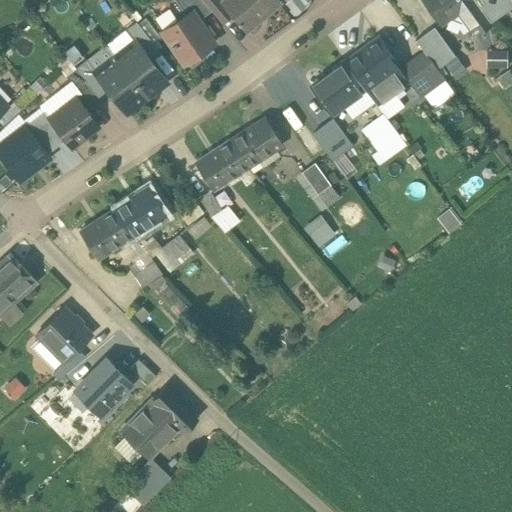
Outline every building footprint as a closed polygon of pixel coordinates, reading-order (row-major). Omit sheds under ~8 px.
[(202,0),(176,0),(186,13),(193,23),(198,20),(211,10),(202,0)] [(223,2),(221,0),(202,0),(211,10),(222,22),(232,13),(223,3),(223,2)] [(277,0),(226,0),(223,2),(223,3),(232,13),(245,28),(277,0)] [(424,0),(441,23),(458,11),(458,10),(471,0),(424,0)] [(475,0),(471,0),(458,10),(458,11),(472,29),(488,18),(475,0)] [(501,0),(475,0),(488,18),(505,5),(501,0)] [(172,12),(168,11),(160,17),(159,21),(164,28),(177,19),(172,12)] [(193,23),(186,13),(177,19),(164,28),(162,30),(184,63),(186,62),(187,65),(192,66),(200,61),(200,56),(198,54),(214,43),(198,20),(193,23)] [(158,50),(136,21),(125,30),(135,42),(136,41),(149,57),(158,50)] [(454,55),(434,26),(416,40),(424,51),(436,68),(454,55)] [(378,37),(345,61),(364,87),(397,64),(378,37)] [(149,57),(136,41),(135,42),(116,57),(145,95),(166,80),(149,57)] [(487,66),(506,65),(506,49),(486,50),(487,66)] [(424,51),(400,69),(418,95),(443,77),(436,68),(424,51)] [(145,95),(116,57),(96,72),(95,73),(108,89),(125,111),(145,95)] [(96,72),(87,59),(76,68),(98,96),(108,89),(95,73),(96,72)] [(345,61),(313,85),(332,111),(364,87),(345,61)] [(98,96),(76,68),(66,76),(69,80),(79,93),(88,104),(98,96)] [(46,85),(34,71),(25,79),(30,85),(38,93),(46,85)] [(38,104),(44,110),(50,117),(76,97),(79,93),(69,80),(38,104)] [(30,85),(13,101),(21,109),(38,93),(30,85)] [(50,117),(49,117),(65,139),(71,146),(98,125),(76,97),(50,117)] [(44,110),(25,125),(47,153),(65,139),(49,117),(50,117),(44,110)] [(383,113),(362,129),(377,150),(398,134),(383,113)] [(311,129),(330,158),(353,143),(334,115),(311,129)] [(264,117),(230,139),(248,167),(282,144),(264,117)] [(47,153),(25,125),(11,136),(12,137),(0,146),(0,154),(19,179),(49,156),(47,153)] [(230,139),(196,161),(214,189),(248,167),(230,139)] [(315,163),(302,172),(317,193),(331,184),(315,163)] [(147,187),(114,209),(131,236),(132,236),(146,227),(165,214),(147,187)] [(211,215),(222,208),(210,190),(199,197),(211,215)] [(447,230),(458,223),(448,208),(437,215),(447,230)] [(114,209),(80,231),(98,258),(131,236),(114,209)] [(318,245),(334,232),(319,212),(303,225),(318,245)] [(161,247),(146,227),(132,236),(151,257),(155,253),(155,252),(161,247)] [(161,247),(155,252),(155,253),(169,271),(193,252),(178,234),(161,247)] [(10,252),(0,260),(0,314),(13,303),(38,281),(10,252)] [(162,274),(153,261),(134,274),(143,287),(162,274)] [(355,296),(346,303),(352,311),(361,303),(355,296)] [(13,303),(0,314),(8,323),(21,312),(13,303)] [(63,307),(37,332),(53,349),(52,350),(60,359),(61,357),(64,360),(90,335),(63,307)] [(106,357),(75,388),(76,390),(89,403),(100,414),(131,383),(106,357)] [(130,367),(147,384),(155,375),(138,359),(130,367)] [(20,390),(12,381),(5,388),(13,397),(20,390)] [(165,386),(154,397),(152,396),(120,430),(149,457),(179,426),(183,431),(196,418),(165,386)] [(89,403),(76,390),(70,396),(83,409),(89,403)] [(167,476),(152,460),(128,485),(143,500),(167,476)]
